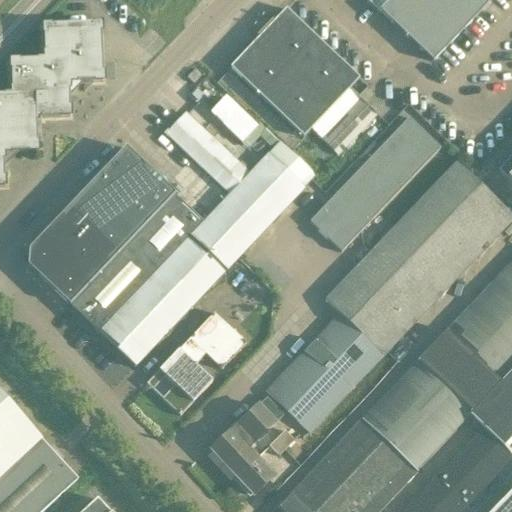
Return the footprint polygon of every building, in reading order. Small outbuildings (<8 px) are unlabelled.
[(367,0),(434,63),(492,0),(367,0)] [(285,11),(230,69),(303,139),(358,80),(285,11)] [(34,97),(35,120),(69,118),(68,93),(77,84),(102,83),(100,26),(43,29),(44,63),(11,64),(12,98),(34,97)] [(0,189),(4,189),(3,163),(11,155),(37,154),(35,120),(34,97),(12,98),(0,98),(0,189)] [(357,99),(318,140),(338,158),(377,118),(357,99)] [(230,196),(249,174),(186,115),(167,136),(230,196)] [(408,119),(309,224),(318,233),(316,235),(325,243),(327,241),(341,254),(440,150),(408,119)] [(230,196),(202,224),(190,238),(225,272),(303,190),(314,179),(258,126),(236,149),(249,150),(259,139),(272,151),(249,174),(230,196)] [(69,308),(174,196),(125,150),(29,251),(27,268),(69,308)] [(511,160),(498,176),(511,189),(511,160)] [(511,222),(511,217),(470,178),(456,164),(325,303),(339,316),(265,394),(309,436),(511,222)] [(174,196),(69,308),(67,309),(69,311),(71,309),(97,334),(96,335),(133,370),(225,272),(190,238),(202,224),(174,199),(177,197),(175,195),(174,196)] [(278,508),(277,509),(279,511),(380,511),(470,417),(483,430),(405,511),(460,511),(511,459),(511,263),(464,315),(418,363),(361,422),(278,509),(278,508)] [(194,367),(205,356),(221,371),(245,345),(213,315),(145,386),(180,418),(212,384),(194,367)] [(258,407),(210,452),(252,498),(273,479),(247,451),(275,426),(274,425),(283,418),(266,400),(258,407)] [(0,401),(0,511),(44,511),(77,482),(0,401)] [(284,433),(268,448),(278,458),(294,442),(284,433)] [(511,511),(511,490),(490,511),(511,511)] [(106,511),(97,501),(84,511),(106,511)]
